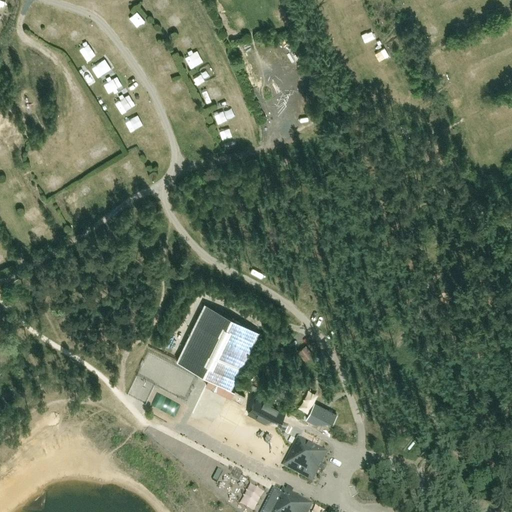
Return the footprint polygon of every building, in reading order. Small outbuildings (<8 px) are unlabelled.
[(209,305),(182,359),(233,386),(262,332),(209,305)] [(262,391),(251,410),(280,427),(291,408),(262,391)] [(317,399),(309,415),(332,426),(340,410),(317,399)] [(301,439),(287,465),(316,481),(330,455),(301,439)] [(284,493),(277,489),(265,511),(311,511),(316,504),(286,489),(284,493)]
